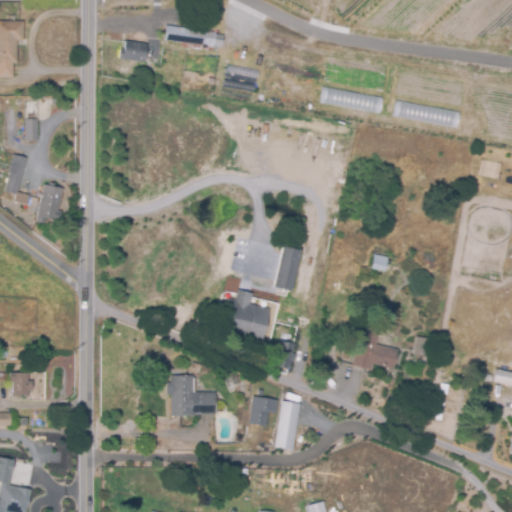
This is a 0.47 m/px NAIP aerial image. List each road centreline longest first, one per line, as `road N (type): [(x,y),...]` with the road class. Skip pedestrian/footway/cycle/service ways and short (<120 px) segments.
road 1 (residential): [(86,0),(84,511)]
road 2 (residential): [(84,289),(98,307),(511,473)]
